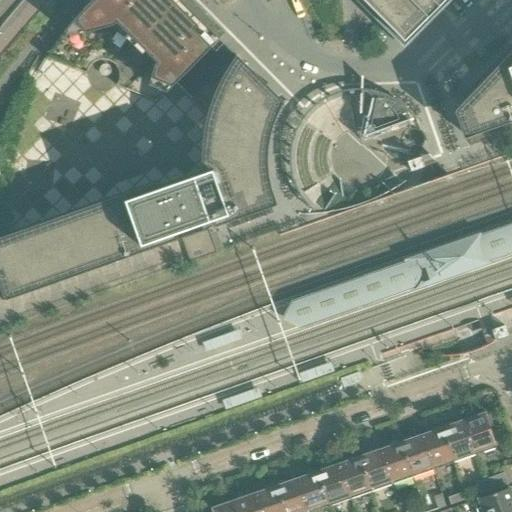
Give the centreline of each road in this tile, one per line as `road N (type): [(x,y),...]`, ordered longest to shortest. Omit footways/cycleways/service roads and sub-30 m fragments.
road 1 (residential): [(507,364),(164,482)]
road 2 (residential): [(252,0),(291,47),(325,61),(394,61),(451,41)]
